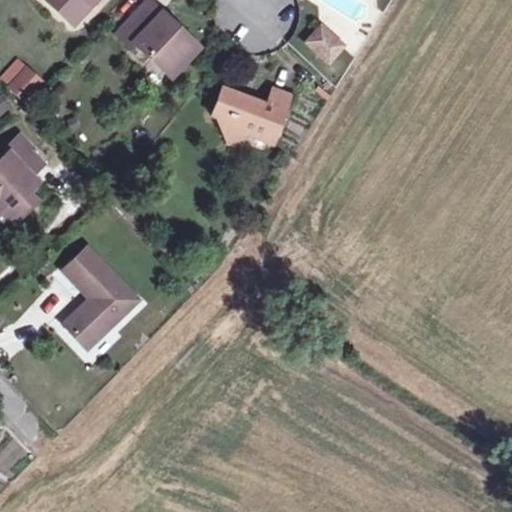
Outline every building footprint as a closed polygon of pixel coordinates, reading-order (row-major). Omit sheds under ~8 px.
[(48,0),(74,24),(97,0),(48,0)] [(173,75),(200,46),(151,2),(120,35),(134,47),(138,42),(173,75)] [(323,25),(309,41),(330,60),(344,44),(323,25)] [(9,89),(23,103),(41,84),(27,70),(9,89)] [(273,90),(268,104),(224,88),(214,115),(220,118),(231,142),(254,131),(275,139),(291,97),(273,90)] [(0,160),(0,222),(5,228),(32,203),(25,195),(39,181),(33,174),(45,163),(19,136),(5,149),(8,153),(0,160)] [(89,349),(139,300),(90,247),(66,271),(92,299),(65,325),(89,349)]
